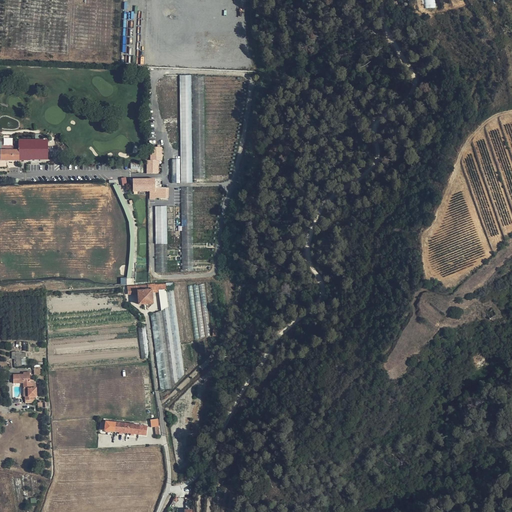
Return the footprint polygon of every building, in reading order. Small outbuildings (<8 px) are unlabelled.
[(423,0),(425,9),(437,8),(436,0),(423,0)] [(179,157),(178,75),(154,75),(155,141),(160,141),(160,157),(179,157)] [(193,183),(192,75),(180,75),(181,161),(182,183),(193,183)] [(206,179),(205,77),(194,77),(194,180),(206,179)] [(49,159),(48,139),(19,141),(19,151),(1,151),(1,161),(19,161),(19,160),(46,160),(49,159)] [(173,183),(181,183),(180,159),(173,159),(173,183)] [(133,192),(150,192),(155,192),(155,197),(162,197),(162,188),(155,188),(155,179),(133,180),(133,192)] [(180,273),(180,188),(168,188),(169,207),(156,207),(156,273),(170,272),(170,273),(180,273)] [(183,273),(209,272),(208,188),(182,188),(183,273)] [(216,282),(204,283),(210,328),(222,326),(216,282)] [(210,328),(204,283),(175,285),(183,342),(211,336),(210,328)] [(173,287),(173,284),(129,287),(130,295),(138,294),(138,292),(152,291),(152,293),(159,292),(159,291),(167,290),(167,287),(173,287)] [(138,292),(138,294),(139,304),(153,304),(152,293),(152,291),(138,292)] [(174,291),(167,292),(178,382),(185,375),(174,291)] [(167,292),(159,292),(159,293),(162,311),(171,389),(172,389),(178,382),(167,292)] [(489,313),(493,318),(498,313),(494,309),(489,313)] [(171,389),(162,311),(151,316),(161,391),(171,389)] [(149,359),(145,327),(139,328),(143,360),(149,359)] [(15,358),(15,365),(27,365),(27,351),(12,352),(12,358),(15,358)] [(37,396),(35,379),(32,379),(31,371),(24,371),(24,374),(13,374),(14,383),(24,382),(26,396),(37,396)] [(112,432),(113,423),(106,422),(105,432),(112,432)] [(134,426),(113,423),(112,432),(133,435),(134,426)] [(142,428),(142,427),(134,426),(133,435),(142,436),(142,434),(142,428)] [(28,511),(22,476),(14,478),(19,511),(28,511)]
